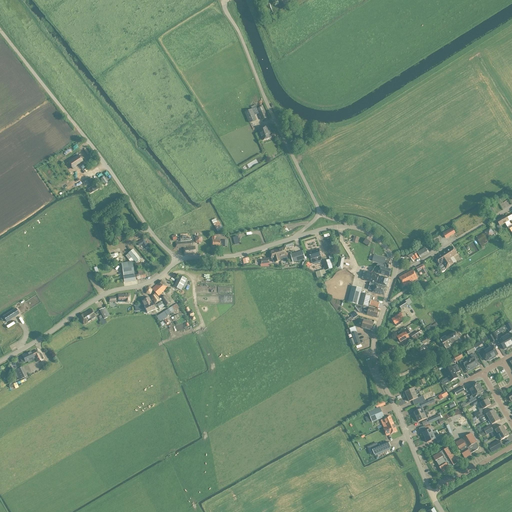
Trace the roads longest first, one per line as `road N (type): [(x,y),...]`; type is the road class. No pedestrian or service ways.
road 1 (unclassified): [(177,260),(0,30)]
road 2 (residential): [(431,493),(373,353),(395,271)]
road 3 (unclassified): [(319,212),(226,0)]
road 4 (unclassified): [(0,361),(90,301),(154,279),(177,260)]
road 5 (track): [(395,271),(511,206)]
road 6 (unclassified): [(177,260),(294,237)]
